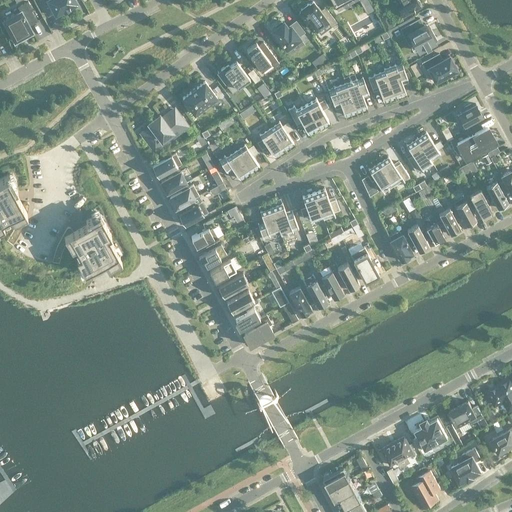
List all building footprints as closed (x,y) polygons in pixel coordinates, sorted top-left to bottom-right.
[(17,5),(19,8),(20,9),(3,19),(14,40),(21,36),(25,34),(26,34),(25,34),(32,30),(28,23),(37,19),(27,0),(17,5)] [(40,0),(48,13),(54,10),(55,12),(55,13),(56,12),(62,9),(63,11),(69,7),(68,5),(75,2),(75,1),(74,0),(40,0)] [(324,6),(319,9),(315,4),(312,0),(308,3),(307,2),(300,8),(301,9),(298,10),(306,20),(308,18),(316,28),(326,20),(330,25),(336,21),(324,6)] [(331,0),(334,4),(341,0),(360,0),(366,10),(373,7),(369,0),(331,0)] [(396,0),(398,2),(395,3),(402,15),(420,5),(419,4),(419,2),(418,0),(396,0)] [(419,17),(400,27),(400,28),(401,27),(405,33),(404,34),(410,31),(414,39),(413,40),(418,50),(425,46),(426,47),(430,45),(429,44),(437,40),(430,27),(428,28),(424,22),(421,24),(418,18),(419,17)] [(275,26),(272,29),(285,47),(286,47),(290,53),(304,43),(299,37),(298,35),(304,30),(296,20),(287,26),(283,20),(282,21),(281,20),(274,24),(275,26)] [(255,41),(246,48),(260,67),(269,61),(273,65),(278,61),(263,41),(258,44),(255,41)] [(323,51),(318,54),(323,61),(327,57),(323,51)] [(434,54),(421,61),(425,68),(428,67),(435,79),(443,75),(445,77),(452,73),(451,71),(456,68),(449,55),(441,59),(439,58),(437,59),(434,54)] [(227,62),(217,70),(228,85),(234,81),(237,86),(249,77),(236,59),(229,64),(227,62)] [(404,90),(404,91),(405,91),(400,77),(406,75),(404,69),(400,61),(400,62),(395,64),(394,62),(394,63),(384,67),(384,66),(383,66),(384,69),(385,72),(393,94),(404,90)] [(416,61),(411,64),(410,64),(413,69),(419,66),(416,61)] [(383,98),(393,94),(385,72),(384,69),(374,73),(373,72),(373,74),(367,76),(369,82),(371,88),(377,86),(383,99),(383,98)] [(365,105),(366,106),(366,105),(361,92),(367,89),(365,84),(362,75),(361,75),(361,76),(356,78),(355,76),(355,77),(351,79),(350,78),(349,79),(349,80),(344,81),(355,109),(365,105)] [(194,112),(216,96),(204,79),(182,96),(194,112)] [(344,113),(355,109),(344,81),(334,85),(334,84),(333,84),(334,86),(328,88),(328,87),(327,88),(331,96),(333,102),(339,100),(344,114),(344,113)] [(279,88),(273,91),(276,96),(282,93),(279,88)] [(315,97),(305,102),(317,123),(327,118),(327,119),(328,119),(321,106),(326,103),(323,97),(318,100),(315,96),(315,97)] [(301,119),(302,122),(307,130),(307,129),(317,123),(305,102),(295,108),(293,103),(292,104),(293,104),(287,108),(295,123),(301,119)] [(461,118),(464,124),(481,114),(475,102),(471,104),(469,102),(464,105),(465,107),(457,112),(457,113),(455,114),(459,119),(461,118)] [(244,108),(239,111),(242,117),(247,113),(244,108)] [(176,122),(170,113),(168,111),(163,115),(161,116),(159,113),(148,121),(150,124),(146,127),(141,131),(142,134),(148,141),(151,139),(152,140),(157,146),(163,142),(187,124),(182,117),(176,122)] [(292,140),(292,141),(293,141),(285,129),(290,125),(287,120),(281,124),(278,119),(278,120),(269,127),(282,147),(292,140)] [(487,125),(456,142),(464,157),(495,140),(487,125)] [(273,153),(282,147),(269,127),(260,133),(259,132),(258,132),(261,137),(256,140),(259,145),(265,142),(273,154),(273,153)] [(425,131),(416,137),(429,157),(438,151),(439,152),(436,147),(442,144),(439,139),(433,142),(425,130),(425,131)] [(444,134),(444,135),(447,139),(452,136),(449,131),(444,134)] [(405,143),(410,150),(412,153),(406,156),(416,171),(421,167),(422,169),(423,168),(422,168),(432,161),(429,157),(416,137),(406,143),(406,142),(405,143)] [(244,143),(234,149),(248,170),(257,163),(258,164),(250,151),(255,148),(252,143),(247,146),(244,142),(243,142),(244,143)] [(238,176),(248,170),(234,149),(225,156),(218,145),(211,149),(218,160),(219,159),(227,171),(225,168),(230,165),(238,177),(239,177),(238,176)] [(168,148),(161,152),(164,157),(151,164),(157,175),(170,168),(177,164),(168,148)] [(487,153),(482,156),(485,162),(490,160),(487,153)] [(387,155),(378,161),(391,182),(400,176),(401,176),(403,180),(404,179),(403,179),(409,175),(399,161),(394,164),(387,154),(387,155)] [(471,159),(466,162),(471,171),(476,169),(471,159)] [(368,167),(367,167),(375,179),(379,184),(381,189),(382,189),(381,188),(391,182),(378,161),(368,167)] [(170,168),(172,173),(160,180),(166,191),(178,184),(185,180),(177,164),(170,168)] [(511,170),(511,168),(500,174),(511,195),(511,170)] [(0,210),(15,202),(8,190),(16,186),(9,173),(7,173),(6,174),(0,177),(0,210)] [(367,173),(360,177),(369,195),(369,194),(366,189),(374,184),(367,173)] [(495,179),(485,184),(497,206),(507,201),(495,179)] [(181,189),(169,196),(175,207),(187,200),(194,196),(185,180),(178,184),(181,189)] [(329,199),(328,197),(324,185),(323,186),(323,187),(313,190),(321,213),(322,218),(333,214),(334,215),(333,211),(339,208),(335,197),(329,199)] [(479,186),(468,192),(481,215),(482,214),(483,215),(490,211),(490,210),(491,209),(479,186)] [(423,188),(418,190),(424,200),(429,198),(423,188)] [(310,217),(321,213),(313,190),(302,194),(302,193),(301,194),(306,208),(300,210),(302,215),(308,213),(310,218),(311,218),(310,217)] [(463,195),(453,201),(455,204),(454,204),(455,205),(465,223),(465,224),(475,218),(475,217),(465,199),(463,195)] [(190,206),(178,212),(184,223),(203,213),(194,196),(187,200),(190,206)] [(408,196),(402,199),(404,204),(410,200),(408,196)] [(10,232),(6,239),(11,243),(15,237),(18,232),(20,227),(22,223),(25,216),(26,211),(28,204),(28,203),(27,202),(27,201),(26,201),(24,201),(0,213),(0,221),(19,212),(18,216),(16,220),(14,224),(13,228),(10,232)] [(291,209),(291,210),(285,212),(281,201),(281,202),(270,206),(279,229),(278,229),(280,233),(291,229),(291,230),(292,230),(291,228),(297,226),(297,227),(298,227),(291,209)] [(440,203),(435,206),(449,232),(460,226),(448,205),(443,208),(440,203)] [(228,209),(227,209),(229,214),(238,210),(235,205),(228,209)] [(259,209),(263,220),(257,222),(257,221),(257,222),(262,237),(263,237),(263,236),(268,234),(269,235),(268,232),(278,229),(279,229),(270,206),(260,210),(259,209)] [(99,213),(98,212),(85,219),(89,227),(77,234),(93,262),(102,257),(105,263),(118,256),(119,256),(108,235),(110,233),(100,215),(100,214),(100,213),(99,213)] [(444,235),(432,214),(422,219),(433,241),(444,235)] [(354,216),(348,219),(351,225),(357,222),(354,216)] [(417,223),(406,228),(418,249),(428,244),(417,223)] [(338,232),(341,238),(347,235),(354,231),(350,225),(338,232)] [(91,266),(70,227),(70,226),(69,226),(68,226),(67,227),(65,229),(62,234),(59,240),(56,247),(54,254),(52,261),(59,262),(60,255),(63,248),(66,240),(68,238),(68,237),(86,269),(91,266)] [(192,239),(190,240),(195,248),(217,237),(211,227),(208,228),(208,227),(202,230),(201,229),(198,231),(198,232),(197,233),(196,232),(190,235),(192,239)] [(412,251),(401,232),(400,233),(398,230),(389,234),(391,238),(389,239),(400,259),(408,255),(408,254),(412,251)] [(347,235),(341,238),(346,247),(352,244),(347,235)] [(313,236),(307,238),(309,244),(315,241),(313,236)] [(198,254),(201,260),(203,259),(206,263),(226,252),(220,242),(198,254)] [(371,277),(370,275),(378,271),(363,245),(349,253),(364,279),(365,278),(366,280),(371,277)] [(294,264),(295,264),(310,255),(307,250),(306,249),(291,258),(291,259),(294,264)] [(229,257),(208,269),(214,279),(235,268),(229,257)] [(347,261),(336,267),(348,288),(349,287),(350,289),(355,286),(354,284),(358,282),(347,261)] [(321,275),(332,296),(343,290),(331,269),(321,275)] [(217,284),(218,285),(216,286),(219,292),(221,291),(223,295),(247,281),(242,271),(217,284)] [(315,278),(305,284),(316,305),(327,299),(321,289),(321,288),(320,286),(319,285),(315,278)] [(288,291),(302,316),(308,312),(307,310),(311,308),(299,285),(288,291)] [(272,291),(279,304),(286,301),(279,287),(272,291)] [(248,288),(226,300),(231,311),(253,299),(248,288)] [(234,320),(238,328),(240,326),(259,316),(253,306),(234,316),(236,319),(234,320)] [(266,319),(254,326),(243,332),(244,334),(250,344),(264,336),(263,334),(271,329),(266,319)] [(511,406),(511,381),(509,377),(486,389),(494,404),(503,399),(508,408),(511,406)] [(449,411),(451,414),(453,418),(456,423),(456,424),(457,424),(467,418),(469,422),(483,415),(477,404),(471,407),(468,400),(468,399),(467,400),(449,410),(448,410),(449,411)] [(451,414),(443,419),(448,428),(453,426),(450,420),(453,418),(451,414)] [(437,417),(437,416),(436,417),(429,421),(428,419),(422,423),(422,424),(416,428),(415,428),(414,428),(415,429),(418,435),(413,438),(419,448),(424,446),(425,447),(426,447),(432,443),(432,444),(433,445),(441,441),(440,439),(446,436),(447,435),(446,434),(437,417)] [(511,425),(508,428),(509,429),(492,438),(495,444),(493,445),(498,453),(509,447),(508,446),(511,443),(511,425)] [(457,434),(453,436),(452,436),(457,445),(462,442),(457,434)] [(409,443),(404,435),(395,439),(394,439),(394,440),(391,442),(390,441),(390,442),(381,447),(390,464),(397,460),(400,465),(409,460),(406,455),(413,451),(412,449),(414,448),(411,442),(409,443)] [(480,457),(474,446),(461,452),(464,458),(451,465),(452,467),(449,468),(454,476),(456,474),(459,481),(467,477),(468,479),(474,475),(473,474),(480,470),(475,460),(480,457)] [(350,477),(343,465),(341,467),(341,466),(339,467),(339,468),(338,468),(337,469),(323,476),(328,486),(329,488),(350,477)] [(393,481),(398,478),(392,467),(386,470),(393,481)] [(440,486),(430,469),(417,475),(420,480),(411,484),(423,505),(437,497),(433,490),(434,488),(433,487),(438,484),(439,487),(440,486)] [(355,487),(350,477),(329,488),(335,498),(355,487)] [(361,498),(355,487),(335,498),(339,506),(340,506),(341,507),(340,508),(341,509),(361,498)] [(365,511),(358,499),(341,509),(342,511),(365,511)] [(392,511),(387,502),(377,508),(379,511),(382,511),(386,510),(386,511),(392,511)]
